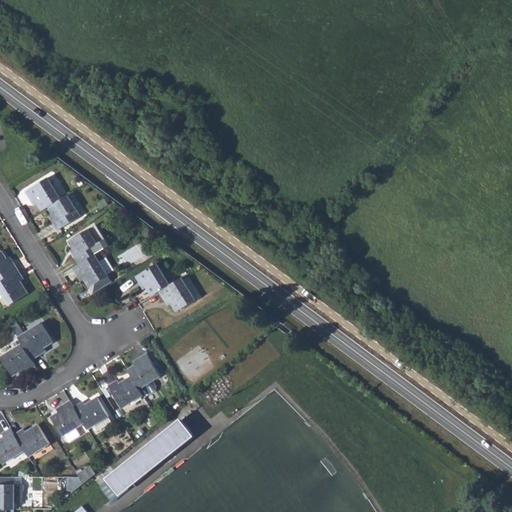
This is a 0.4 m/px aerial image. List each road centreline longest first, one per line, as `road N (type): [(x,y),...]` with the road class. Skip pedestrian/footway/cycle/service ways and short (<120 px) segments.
road 1 (secondary): [(0,86),(511,469)]
road 2 (residential): [(0,197),(96,350)]
